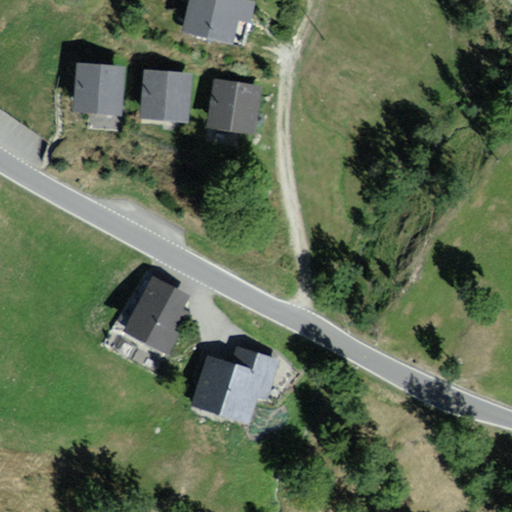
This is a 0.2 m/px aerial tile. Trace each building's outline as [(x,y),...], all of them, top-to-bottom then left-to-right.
[(253,6),(227,0),(196,0),(187,37),(241,51),(253,6)] [(130,71),(81,67),(76,119),(126,122),(130,71)] [(196,74),(146,71),(143,122),(193,126),(196,74)] [(265,89),(218,83),(211,134),(259,141),(265,89)] [(199,307),(155,282),(127,332),(171,357),(199,307)] [(238,363),(213,355),(197,407),(256,425),(265,398),(272,400),(284,362),(243,349),(238,363)]
